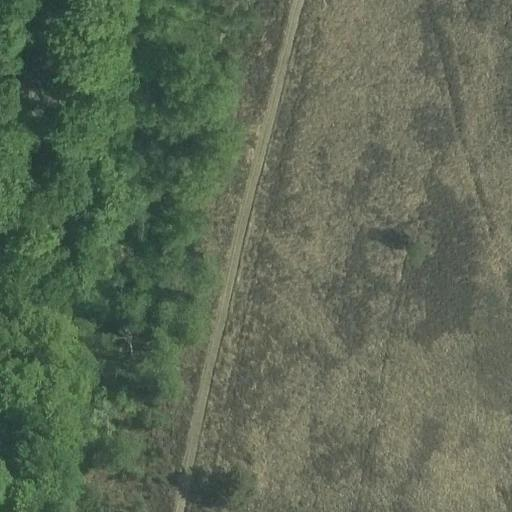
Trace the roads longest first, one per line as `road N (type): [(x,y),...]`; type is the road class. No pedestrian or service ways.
road 1 (unknown): [(301,0),(178,511)]
road 2 (secondary): [(0,249),(54,0)]
